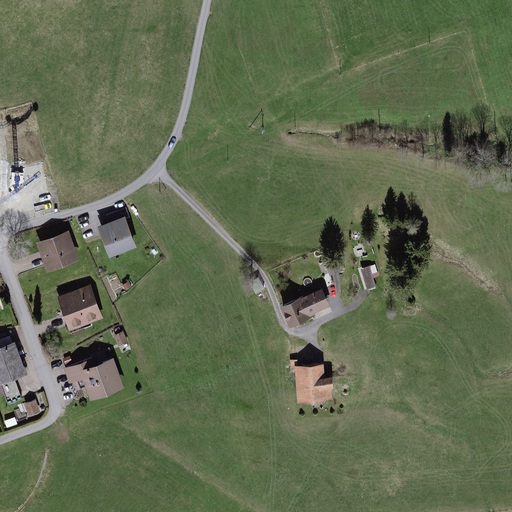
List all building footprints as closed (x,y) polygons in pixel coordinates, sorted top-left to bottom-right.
[(125,217),(98,227),(109,258),(137,248),(125,217)] [(69,231),(39,241),(48,269),(78,259),(69,231)] [(373,261),(360,265),(367,286),(380,282),(373,261)] [(89,288),(59,298),(69,328),(99,318),(89,288)] [(333,315),(323,288),(301,296),(300,295),(281,302),(289,324),(308,317),(310,324),(333,315)] [(15,342),(0,347),(0,382),(26,373),(15,342)] [(88,362),(68,368),(76,391),(87,388),(89,396),(122,386),(113,358),(89,365),(88,362)] [(305,363),(297,363),(299,403),(334,402),(333,375),(327,375),(326,363),(313,364),(313,359),(305,359),(305,363)] [(35,395),(25,399),(29,411),(40,407),(35,395)]
